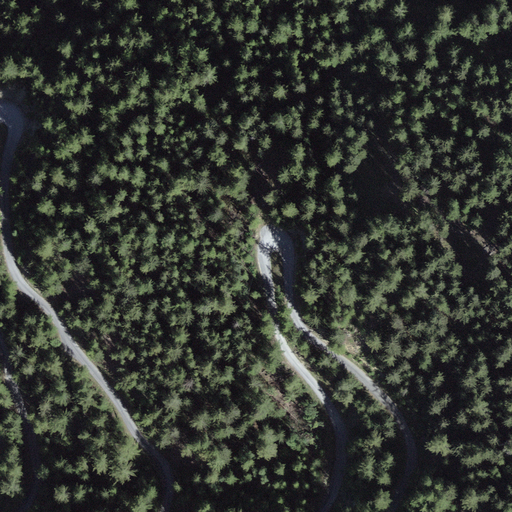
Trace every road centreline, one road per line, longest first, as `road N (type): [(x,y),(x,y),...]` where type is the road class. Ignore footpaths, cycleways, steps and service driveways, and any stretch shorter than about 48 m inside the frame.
road 1 (unclassified): [(319,511),(338,471),(338,430),(280,337),(263,248),(273,240),(287,252),(302,330),(399,418),(411,455),(389,511)]
road 2 (unclassified): [(0,112),(15,124),(3,187),(12,268),(161,462),(168,484),(163,511)]
road 3 (unclassified): [(18,511),(34,486),(35,453),(0,343)]
